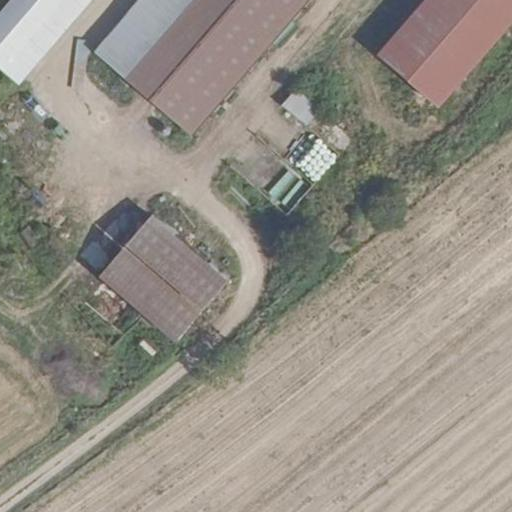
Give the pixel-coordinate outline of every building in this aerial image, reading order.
[(84,0),(10,0),(0,12),(0,59),(18,75),(84,0)] [(146,0),(100,53),(130,73),(195,0),(146,0)] [(195,0),(130,73),(194,131),(311,0),(195,0)] [(511,0),(431,0),(381,60),(440,110),(511,23),(511,0)] [(299,92),(286,106),(307,126),(321,112),(299,92)] [(227,280),(148,212),(97,274),(172,347),(227,280)]
